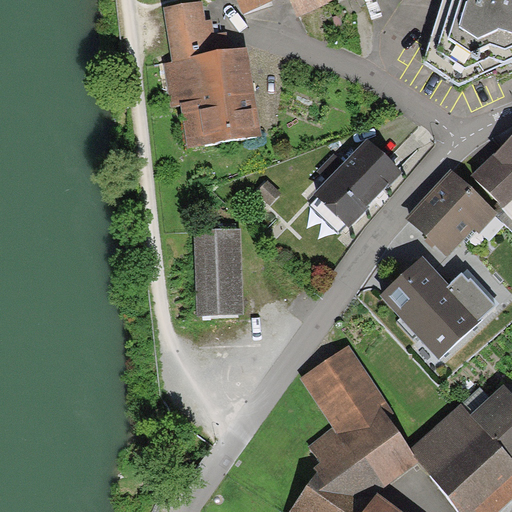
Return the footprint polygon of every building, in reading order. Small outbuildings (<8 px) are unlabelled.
[(238,0),(245,14),(275,0),(289,0),(298,20),(339,0),(238,0)] [(511,0),(444,0),(425,64),(459,87),(511,62),(511,0)] [(204,3),(165,9),(173,64),(165,65),(171,106),(184,104),(190,146),(260,136),(247,53),(212,58),(204,3)] [(368,141),(315,196),(352,231),(405,176),(368,141)] [(511,142),(473,178),(511,219),(511,142)] [(454,174),(408,224),(447,259),(493,209),(454,174)] [(241,317),(238,232),(196,233),(199,318),(241,317)] [(451,290),(423,260),(380,300),(440,364),(483,324),(479,320),(493,306),(472,283),(469,285),(463,279),(451,290)] [(290,511),(369,511),(378,500),(387,488),(419,464),(400,436),(385,418),(392,411),(351,349),(302,380),(335,430),(309,448),(319,466),(314,470),(318,474),(290,511)] [(511,394),(505,387),(472,417),(511,461),(511,394)] [(462,405),(411,451),(457,511),(502,511),(511,504),(511,461),(472,417),(462,405)] [(395,511),(378,500),(369,511),(395,511)]
